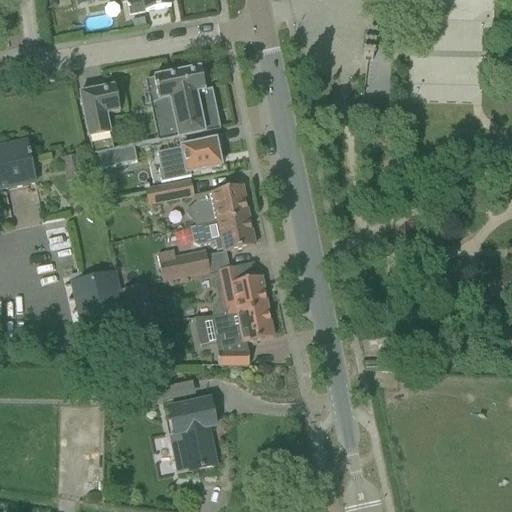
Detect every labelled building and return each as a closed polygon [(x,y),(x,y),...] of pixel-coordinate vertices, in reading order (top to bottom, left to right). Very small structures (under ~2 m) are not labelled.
[(118,0),(120,5),(126,3),(129,17),(170,9),(167,0),(118,0)] [(149,82),(144,83),(157,145),(162,144),(207,134),(203,116),(215,114),(211,92),(208,93),(205,93),(200,70),(199,71),(149,82)] [(79,97),(92,158),(93,158),(113,154),(106,117),(119,114),(114,89),(78,96),(79,98),(79,97)] [(182,150),(156,155),(159,171),(157,172),(160,185),(189,180),(188,175),(220,169),(215,143),(195,147),(182,150)] [(0,189),(34,182),(26,145),(0,150),(0,189)] [(93,158),(96,173),(116,169),(113,154),(93,158)] [(79,157),(61,161),(63,172),(68,171),(70,178),(82,175),(79,157)] [(188,183),(184,184),(171,186),(145,191),(148,208),(191,200),(188,183)] [(195,229),(247,219),(241,189),(194,199),(195,206),(184,215),(194,227),(195,229)] [(254,249),(247,219),(195,229),(195,230),(192,231),(195,244),(199,247),(215,243),(217,252),(224,251),(225,255),(254,249)] [(192,279),(210,276),(205,254),(174,260),(173,254),(157,257),(163,286),(192,280),(192,279)] [(234,270),(210,275),(211,281),(213,291),(219,290),(222,304),(220,305),(217,307),(215,309),(214,311),(213,313),(213,315),(212,317),(212,320),(214,320),(226,317),(264,310),(266,309),(260,280),(237,285),(235,274),(234,270)] [(130,336),(116,274),(68,285),(83,347),(130,336)] [(154,321),(147,286),(122,291),(129,326),(154,321)] [(212,320),(210,320),(217,352),(244,346),(253,344),(272,340),(266,309),(264,310),(226,317),(214,320),(212,320)] [(217,356),(217,369),(248,369),(248,355),(247,355),(246,350),(217,356)] [(123,383),(81,380),(80,399),(122,402),(123,383)] [(209,402),(168,411),(174,438),(181,437),(182,443),(169,446),(176,476),(189,474),(215,468),(207,430),(215,429),(209,402)]
